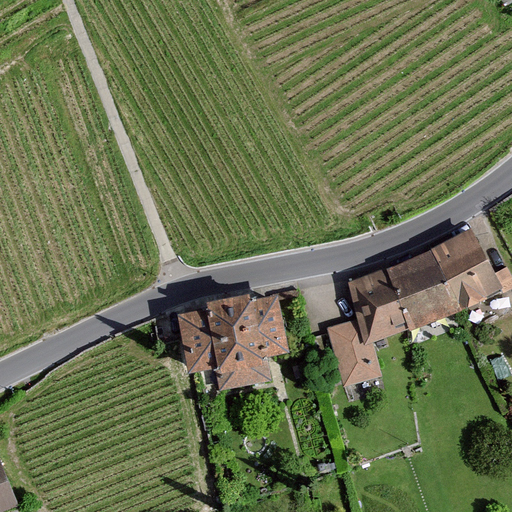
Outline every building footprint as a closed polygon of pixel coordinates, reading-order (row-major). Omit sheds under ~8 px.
[(490,296),(459,234),(419,253),(447,310),(450,315),(490,296)] [(419,253),(381,271),(400,325),(406,330),(447,310),(419,253)] [(381,271),(339,286),(352,318),(359,340),(400,325),(381,271)] [(291,360),(281,307),(252,312),(250,304),(207,311),(209,319),(179,324),(189,381),(227,375),(230,391),(270,384),(266,364),(291,360)] [(352,318),(317,331),(338,391),(373,379),(359,340),(352,318)] [(0,511),(2,511),(18,506),(0,463),(0,511)]
